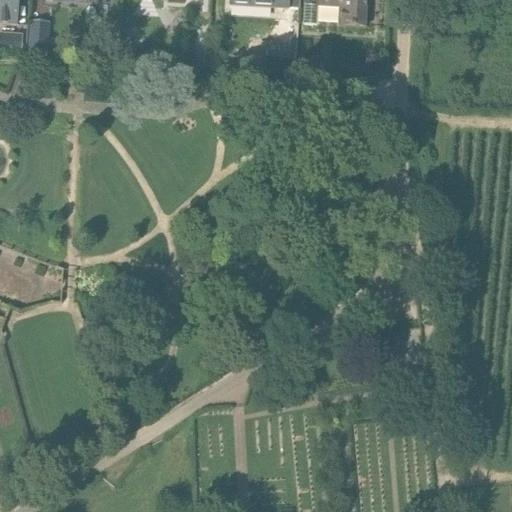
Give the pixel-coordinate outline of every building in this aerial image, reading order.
[(0,0),(0,16),(16,18),(17,0),(0,0)] [(288,12),(288,0),(229,0),(229,8),(288,12)] [(317,26),(318,8),(337,9),(337,27),(365,28),(366,0),(304,0),(304,7),(303,25),(317,26)] [(50,23),(30,22),(27,53),(54,55),(55,40),(49,40),(50,23)] [(0,33),(0,49),(21,51),(22,35),(0,33)] [(295,53),(266,50),(264,69),(294,72),(295,53)] [(190,66),(202,66),(202,58),(190,57),(190,66)]
